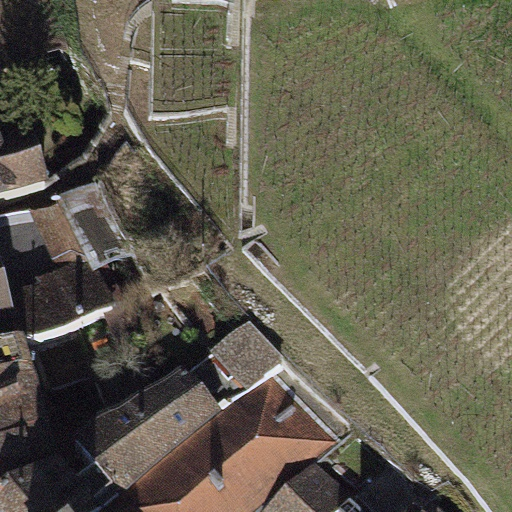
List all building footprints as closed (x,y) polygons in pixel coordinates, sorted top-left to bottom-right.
[(0,204),(47,191),(36,148),(0,158),(0,204)] [(0,362),(22,355),(38,350),(67,340),(79,333),(114,312),(93,267),(97,265),(95,260),(128,243),(100,190),(23,218),(0,222),(0,362)] [(61,479),(15,511),(431,511),(249,326),(150,408),(61,479)] [(38,350),(52,391),(95,375),(79,333),(67,340),(38,350)] [(22,355),(0,362),(0,398),(30,385),(22,355)] [(0,398),(0,460),(45,439),(30,385),(0,398)] [(0,460),(0,511),(15,511),(61,479),(45,439),(0,460)]
